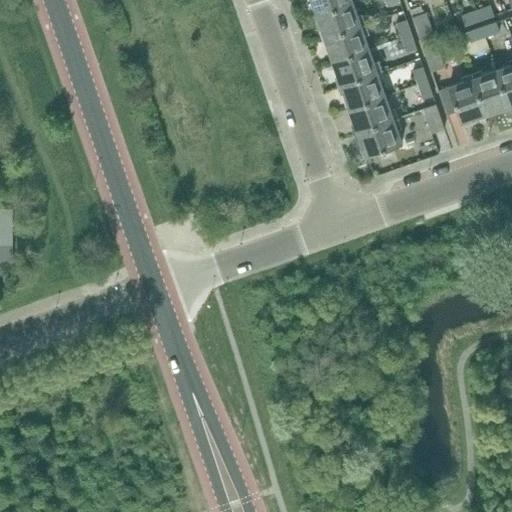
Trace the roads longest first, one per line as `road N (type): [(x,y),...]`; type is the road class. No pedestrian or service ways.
road 1 (tertiary): [(155,288),(54,0)]
road 2 (residential): [(340,229),(259,0)]
road 3 (residential): [(155,288),(340,229)]
road 4 (tertiary): [(253,511),(176,345)]
road 5 (residential): [(340,229),(511,164)]
road 6 (tertiary): [(176,345),(227,511)]
road 7 (unclassified): [(0,341),(155,288)]
